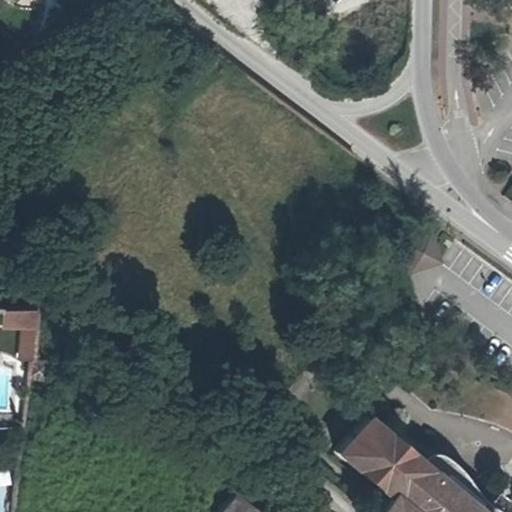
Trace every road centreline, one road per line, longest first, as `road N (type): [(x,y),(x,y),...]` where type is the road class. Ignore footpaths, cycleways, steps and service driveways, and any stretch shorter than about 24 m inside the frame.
road 1 (secondary): [(313,105),(480,220)]
road 2 (secondary): [(176,0),(313,105)]
road 3 (secondary): [(480,220),(443,159),(418,67)]
